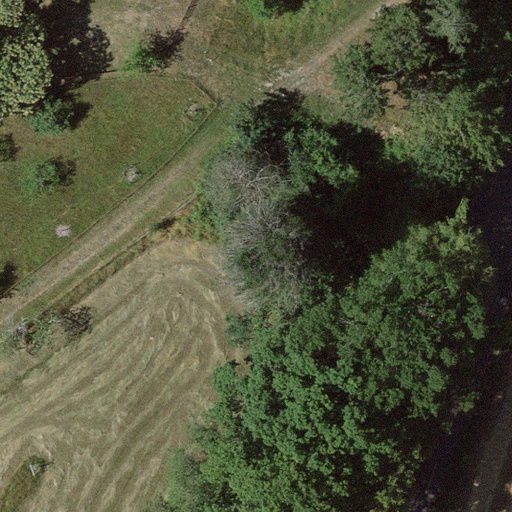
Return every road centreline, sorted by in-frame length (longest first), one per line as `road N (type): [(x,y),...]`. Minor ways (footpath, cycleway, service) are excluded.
road 1 (track): [(0,316),(114,233),(250,107),(403,0)]
road 2 (tertiary): [(397,511),(511,202)]
